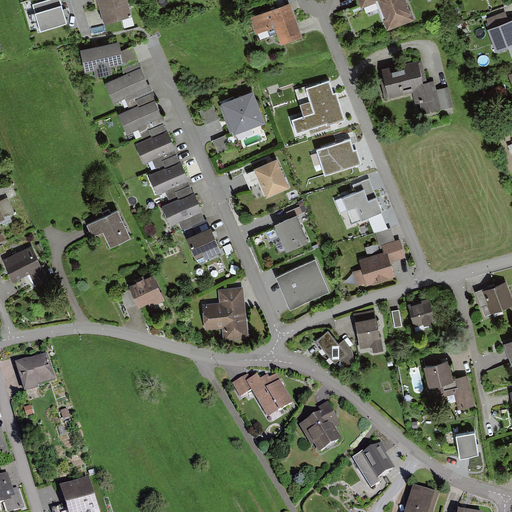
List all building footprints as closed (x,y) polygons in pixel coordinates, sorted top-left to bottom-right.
[(37,20),(40,29),(67,21),(60,0),(38,0),(32,2),(35,12),(37,20)] [(132,14),(128,0),(125,0),(100,7),(104,22),(122,17),(132,14)] [(376,1),(387,29),(415,18),(407,0),(359,0),(362,6),(376,1)] [(289,1),(249,16),(256,32),(267,28),(270,35),(277,32),(281,42),(302,34),(289,1)] [(506,11),(486,18),(497,49),(508,45),(511,55),(511,18),(509,20),(506,11)] [(37,20),(35,12),(29,13),(32,22),(37,20)] [(132,14),(122,17),(124,27),(135,24),(132,14)] [(119,40),(80,47),(84,71),(94,69),(96,76),(112,73),(111,66),(122,63),(137,57),(132,45),(121,50),(119,40)] [(135,98),(153,91),(150,82),(149,83),(137,57),(122,63),(124,74),(107,82),(114,100),(126,96),(130,107),(137,104),(135,98)] [(422,58),(382,67),(384,77),(381,79),(385,97),(413,91),(418,114),(442,108),(437,88),(435,79),(428,80),(422,58)] [(337,91),(334,92),(330,80),(306,88),(314,112),(293,119),(297,132),(326,122),(327,124),(345,118),(337,91)] [(448,85),(441,87),(446,107),(453,106),(448,85)] [(441,87),(437,88),(442,108),(446,107),(441,87)] [(266,120),(253,89),(222,101),(223,103),(234,131),(234,132),(236,132),(251,126),(266,120)] [(149,129),(164,123),(166,121),(163,113),(161,114),(155,99),(157,98),(153,91),(135,98),(137,104),(130,107),(119,112),(127,133),(138,128),(143,139),(152,135),(149,129)] [(220,117),(213,103),(199,109),(206,124),(220,117)] [(234,131),(223,103),(220,105),(231,132),(234,131)] [(162,159),(177,153),(175,149),(176,148),(168,129),(167,130),(164,123),(149,129),(152,135),(143,139),(136,142),(144,162),(152,159),(157,170),(165,166),(162,159)] [(251,126),(236,132),(239,139),(254,133),(251,126)] [(232,148),(226,133),(212,139),(218,154),(232,148)] [(354,148),(350,137),(318,148),(326,175),(362,164),(357,147),(354,148)] [(175,190),(190,184),(188,180),(190,179),(181,160),(180,160),(177,153),(162,159),(165,166),(157,170),(149,173),(157,193),(166,190),(170,200),(178,197),(175,190)] [(261,183),(267,195),(290,185),(277,156),(254,166),(255,169),(244,174),(250,188),(261,183)] [(342,195),(353,221),(368,215),(381,210),(383,209),(369,177),(352,184),(355,190),(342,195)] [(184,228),(205,219),(201,210),(203,210),(195,191),(194,192),(190,184),(175,190),(178,197),(170,200),(162,204),(171,224),(179,221),(182,228),(184,228)] [(8,196),(0,199),(0,203),(5,216),(10,213),(15,212),(8,196)] [(342,212),(347,209),(342,196),(336,198),(342,212)] [(0,222),(3,222),(4,223),(13,219),(10,213),(5,216),(0,203),(0,222)] [(287,217),(297,212),(302,210),(300,204),(284,211),(287,217)] [(118,208),(87,223),(93,235),(103,230),(111,246),(131,236),(118,208)] [(387,226),(381,210),(368,215),(374,231),(387,226)] [(282,240),(286,249),(309,240),(297,212),(287,217),(275,222),(282,240)] [(205,219),(184,228),(198,262),(214,255),(213,253),(221,249),(211,224),(210,225),(207,218),(205,219)] [(391,227),(376,232),(380,247),(383,247),(382,243),(395,239),(391,227)] [(367,282),(367,284),(395,275),(391,261),(407,256),(401,237),(395,239),(382,243),(383,247),(384,250),(360,258),(363,267),(367,282)] [(286,249),(282,240),(275,243),(278,252),(286,249)] [(230,242),(223,245),(227,254),(234,251),(230,242)] [(374,244),(365,246),(367,253),(376,251),(374,244)] [(32,245),(3,258),(13,280),(14,280),(20,293),(36,285),(35,284),(48,279),(32,245)] [(316,258),(276,275),(290,308),(330,291),(316,258)] [(367,282),(363,267),(352,270),(357,285),(367,282)] [(137,280),(129,284),(131,288),(120,293),(126,307),(137,302),(139,306),(149,301),(150,305),(165,299),(153,273),(144,277),(143,275),(136,278),(137,280)] [(511,304),(511,294),(506,280),(483,289),(482,288),(476,290),(485,316),(492,313),(491,312),(511,304)] [(249,337),(244,285),(218,288),(219,301),(202,303),(205,328),(223,327),(224,339),(249,337)] [(430,296),(408,302),(414,325),(433,320),(436,320),(430,296)] [(400,308),(392,310),(395,327),(403,326),(400,308)] [(358,318),(355,318),(360,347),(373,345),(374,351),(383,349),(377,315),(376,315),(375,310),(357,313),(358,318)] [(433,320),(414,325),(415,330),(434,326),(433,320)] [(339,342),(328,329),(316,339),(335,362),(339,359),(345,366),(355,359),(353,350),(344,338),(339,342)] [(48,353),(15,363),(24,392),(39,387),(38,385),(56,380),(48,353)] [(449,358),(424,364),(429,385),(437,383),(454,379),(453,377),(449,358)] [(268,418),(294,403),(277,374),(269,378),(268,375),(260,380),(258,375),(252,378),(249,374),(232,383),(241,397),(252,391),(268,418)] [(459,408),(475,404),(467,374),(453,377),(454,379),(437,383),(440,396),(455,392),(459,408)] [(321,412),(299,426),(312,446),(314,444),(320,453),(342,439),(335,428),(341,424),(328,402),(318,408),(321,412)] [(31,406),(24,408),(27,417),(34,414),(31,406)] [(70,417),(67,409),(60,411),(63,419),(70,417)] [(0,428),(0,455),(9,453),(2,428),(0,428)] [(479,452),(475,430),(456,433),(459,456),(479,452)] [(382,442),(364,454),(363,452),(353,458),(371,488),(381,482),(379,478),(395,468),(387,454),(389,453),(382,442)] [(8,472),(0,474),(0,503),(5,502),(8,511),(10,511),(25,508),(18,488),(14,489),(8,472)] [(99,511),(89,477),(59,487),(65,504),(50,509),(50,511),(99,511)] [(434,511),(440,494),(413,486),(404,511),(434,511)]
